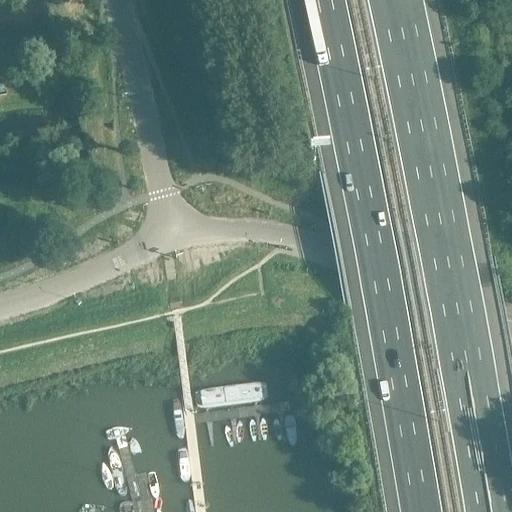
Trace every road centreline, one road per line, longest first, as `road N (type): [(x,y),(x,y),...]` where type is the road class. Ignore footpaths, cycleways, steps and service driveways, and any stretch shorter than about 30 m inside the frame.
road 1 (motorway): [(322,0),(420,511)]
road 2 (motorway): [(489,511),(395,0)]
road 3 (unclassified): [(511,332),(295,236),(177,238)]
road 4 (unclassified): [(177,238),(119,0)]
road 5 (unclassified): [(177,238),(0,306)]
